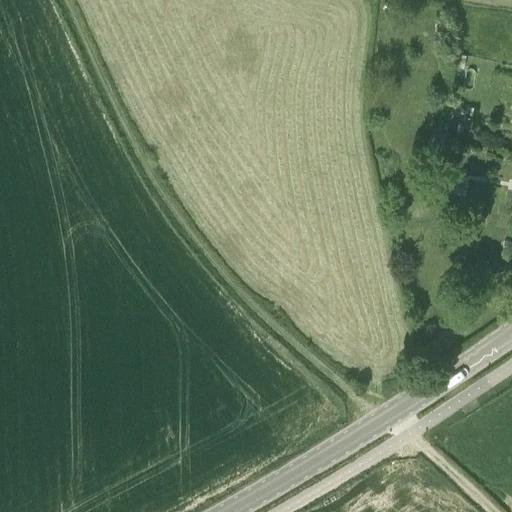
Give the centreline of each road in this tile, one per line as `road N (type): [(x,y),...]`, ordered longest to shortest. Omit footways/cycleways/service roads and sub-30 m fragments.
road 1 (track): [(65,0),(144,164),(183,223),(263,315),(381,419)]
road 2 (tertiary): [(228,511),(511,332)]
